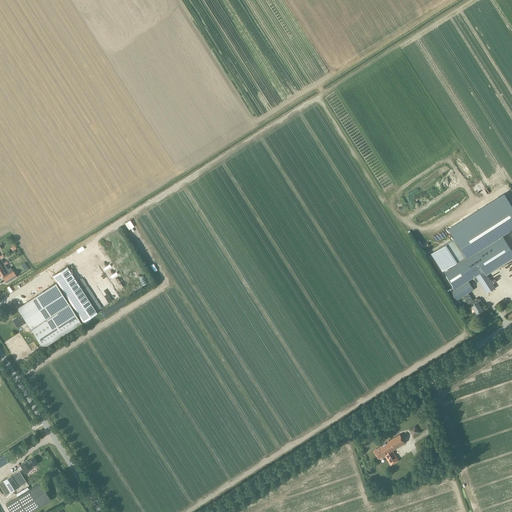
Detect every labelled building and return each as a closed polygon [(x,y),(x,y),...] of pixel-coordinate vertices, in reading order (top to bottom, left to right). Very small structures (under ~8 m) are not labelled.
[(406,173),(408,179),(418,174),(415,168),(406,173)] [(453,239),(431,253),(442,271),(444,270),(445,272),(444,273),(455,289),(451,292),(456,301),(473,289),(468,281),(475,277),(486,293),(495,288),(487,275),(511,258),(511,251),(502,235),(511,228),(511,207),(507,200),(452,236),(453,239)] [(114,235),(99,241),(107,260),(107,256),(112,267),(112,265),(116,275),(122,275),(128,272),(128,265),(119,243),(119,249),(114,235)] [(3,263),(1,259),(0,259),(0,267),(5,265),(8,263),(10,261),(9,259),(6,261),(3,263)] [(7,269),(5,265),(0,267),(0,276),(2,275),(3,277),(3,278),(6,283),(16,276),(13,271),(11,273),(8,268),(7,269)] [(31,330),(43,348),(81,323),(78,319),(80,318),(83,322),(97,313),(67,267),(53,276),(61,288),(60,290),(56,283),(17,308),(21,315),(13,320),(17,327),(25,322),(25,323),(26,322),(30,328),(29,328),(31,331),(31,330)] [(471,298),(466,301),(470,308),(472,307),(477,314),(483,310),(480,306),(483,304),(480,299),(479,300),(478,298),(473,302),(471,298)] [(413,437),(420,433),(416,426),(409,430),(413,437)] [(400,435),(374,451),(379,459),(385,456),(391,465),(399,461),(392,451),(405,443),(400,435)] [(0,467),(9,462),(5,457),(0,460),(0,467)] [(29,468),(37,463),(34,457),(28,461),(27,460),(19,465),(25,474),(30,470),(29,468)] [(0,486),(5,495),(26,482),(19,471),(0,482),(0,486)] [(40,483),(5,504),(10,511),(30,511),(51,500),(40,483)]
